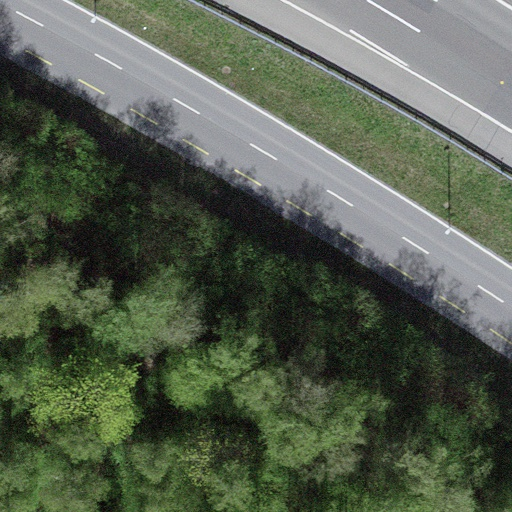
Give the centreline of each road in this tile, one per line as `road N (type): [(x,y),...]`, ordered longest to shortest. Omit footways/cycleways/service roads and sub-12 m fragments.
road 1 (primary): [(0,3),(185,105),(511,307)]
road 2 (motorway): [(400,0),(511,69)]
